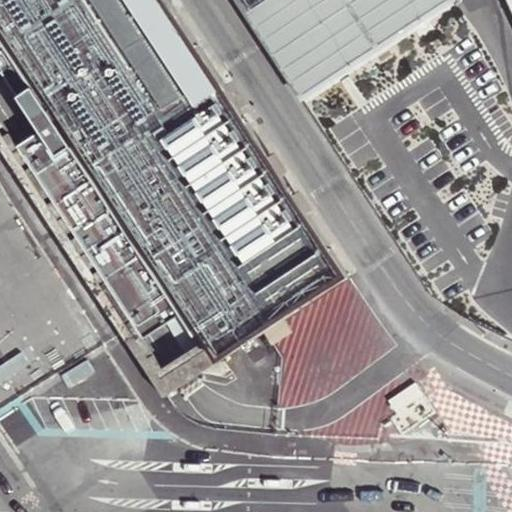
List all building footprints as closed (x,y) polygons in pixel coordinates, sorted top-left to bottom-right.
[(240,348),(335,286),(347,278),(350,276),(169,0),(0,0),(0,18),(208,338),(223,359),(240,348)] [(238,0),(240,3),(303,99),(305,98),(324,84),(453,0),(238,0)] [(0,145),(150,375),(163,367),(0,118),(0,145)] [(347,278),(335,286),(339,294),(352,286),(347,278)] [(163,367),(150,375),(164,398),(202,373),(222,375),(230,369),(223,359),(208,338),(163,367)] [(223,359),(230,369),(246,358),(240,348),(223,359)]
